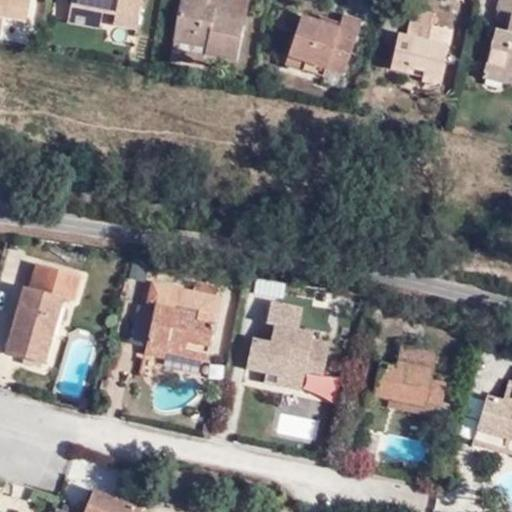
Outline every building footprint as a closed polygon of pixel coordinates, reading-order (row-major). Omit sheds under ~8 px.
[(0,0),(0,31),(1,31),(5,16),(28,20),(32,0),(0,0)] [(139,25),(143,0),(75,0),(75,4),(116,11),(116,21),(139,25)] [(207,46),(206,53),(240,60),(250,0),(233,0),(233,1),(228,0),(183,0),(177,42),(207,46)] [(496,28),(487,63),(501,68),(509,76),(511,77),(511,0),(503,0),(501,10),(505,17),(511,18),(510,26),(496,28)] [(73,12),(116,21),(116,11),(75,4),(73,12)] [(416,7),(413,17),(433,23),(434,12),(416,7)] [(501,10),(496,28),(510,26),(511,18),(505,17),(501,10)] [(288,62),(327,70),(345,75),(356,21),(337,17),(335,26),(334,30),(315,27),(297,22),(288,62)] [(433,23),(413,17),(409,33),(401,31),(391,65),(423,73),(422,77),(438,82),(452,29),(433,23)] [(104,24),(103,33),(131,39),(133,30),(104,24)] [(204,68),(206,53),(207,46),(177,42),(173,61),(204,68)] [(325,80),(327,70),(288,62),(285,71),(325,80)] [(501,68),(487,63),(483,77),(507,84),(509,76),(501,68)] [(3,350),(24,356),(42,362),(61,298),(73,299),(79,275),(36,262),(28,287),(23,286),(3,350)] [(205,359),(217,297),(149,283),(145,304),(153,305),(144,353),(163,357),(165,351),(205,359)] [(306,367),(322,372),(328,342),(311,338),(311,332),(274,324),(270,340),(253,336),(246,366),(284,374),(286,369),(304,373),(306,367)] [(373,393),(387,397),(423,405),(425,400),(441,403),(447,377),(429,372),(433,351),(398,344),(394,365),(379,362),(373,393)] [(42,362),(24,356),(23,361),(41,366),(42,362)] [(320,383),(322,372),(306,367),(304,373),(286,369),(284,374),(320,383)] [(474,427),(504,435),(511,437),(511,382),(505,380),(499,399),(483,395),(474,427)] [(423,405),(387,397),(386,403),(438,416),(441,403),(425,400),(423,405)] [(373,459),(379,433),(364,430),(359,457),(373,459)] [(511,437),(504,435),(499,451),(511,454),(511,437)] [(56,511),(54,511),(53,511),(140,511),(144,495),(119,486),(113,499),(93,491),(85,511),(56,511)]
